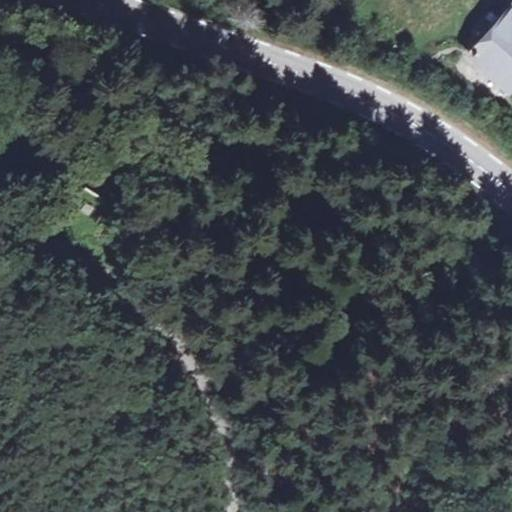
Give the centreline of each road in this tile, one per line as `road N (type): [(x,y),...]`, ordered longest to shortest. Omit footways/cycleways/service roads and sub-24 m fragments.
road 1 (secondary): [(511,196),(390,112),(95,0)]
road 2 (unclassified): [(0,229),(114,279),(147,310),(216,414),(233,511)]
